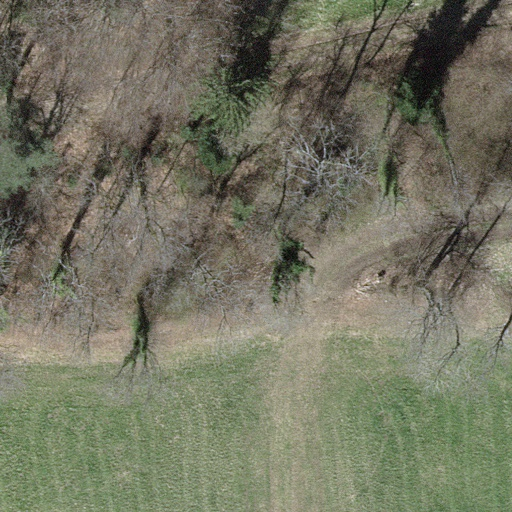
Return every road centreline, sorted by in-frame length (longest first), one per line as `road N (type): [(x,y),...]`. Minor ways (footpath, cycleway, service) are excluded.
road 1 (track): [(0,111),(510,0)]
road 2 (track): [(298,303),(350,258),(511,220)]
